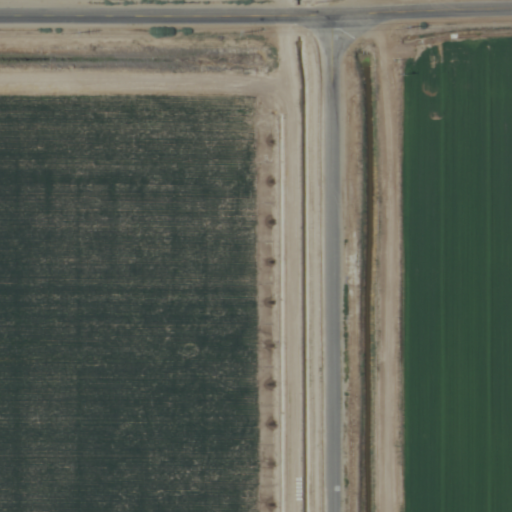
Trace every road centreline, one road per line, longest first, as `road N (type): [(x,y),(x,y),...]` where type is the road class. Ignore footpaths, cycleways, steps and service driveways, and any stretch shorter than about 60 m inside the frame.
road 1 (tertiary): [(511,5),(331,15),(0,14)]
road 2 (track): [(389,511),(389,11)]
road 3 (tertiary): [(326,511),(331,15)]
